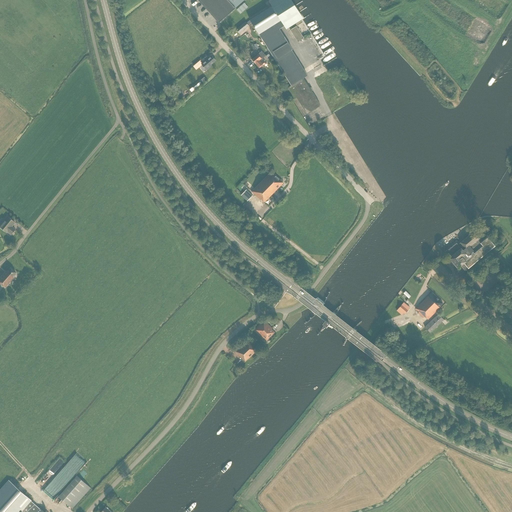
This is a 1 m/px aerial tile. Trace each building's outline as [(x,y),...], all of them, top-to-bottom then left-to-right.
[(198,0),(218,22),(243,0),(198,0)] [(286,29),(303,18),(291,0),(269,0),(268,1),(272,6),(250,20),(289,82),(285,84),(294,98),(296,97),(307,114),(320,105),(303,78),(307,75),(291,50),(292,49),(279,29),(284,26),(286,29)] [(237,10),(240,14),(248,7),(244,3),(237,10)] [(239,34),(249,26),(245,21),(235,29),(239,34)] [(290,30),(298,42),(303,38),(296,26),(290,30)] [(262,58),(265,55),(261,51),(252,59),(255,63),(262,58)] [(206,60),(201,64),(207,71),(212,66),(211,65),(216,60),(212,56),(207,60),(206,60)] [(265,62),(262,58),(255,63),(258,68),(265,62)] [(337,96),(331,86),(333,85),(325,73),(320,76),(321,78),(316,81),(323,92),(324,91),(327,97),(328,97),(330,100),(337,96)] [(264,202),(283,183),(271,171),(251,192),(260,200),(261,199),(264,202)] [(247,201),(252,195),(246,190),(241,195),(247,201)] [(248,220),(253,214),(246,209),(241,215),(248,220)] [(11,235),(15,230),(11,227),(15,223),(7,216),(0,225),(0,228),(4,232),(5,231),(7,232),(11,235)] [(479,238),(473,231),(460,243),(458,245),(456,243),(445,252),(449,256),(449,255),(450,256),(449,258),(457,268),(460,266),(465,271),(495,246),(487,237),(482,241),(480,238),(479,238)] [(16,273),(10,268),(7,272),(6,271),(0,278),(0,283),(5,287),(13,277),(16,273)] [(427,319),(439,307),(442,303),(431,292),(415,309),(419,312),(418,313),(423,318),(424,316),(427,319)] [(316,314),(323,304),(322,303),(316,299),(308,309),(316,314)] [(405,314),(410,308),(403,303),(396,311),(401,315),(404,313),(405,314)] [(333,312),(325,322),(323,324),(326,327),(328,324),(336,314),(334,312),(333,312)] [(430,332),(444,320),(438,314),(424,327),(430,332)] [(262,322),(254,330),(262,338),(263,337),(266,340),(274,332),(271,329),(272,328),(267,323),(264,320),(262,322)] [(357,330),(354,328),(347,336),(350,339),(357,330)] [(245,362),(257,350),(247,339),(235,351),(245,362)] [(72,508),(90,488),(77,476),(58,496),(72,508)] [(91,487),(99,478),(96,476),(92,481),(88,477),(87,478),(85,481),(89,484),(88,485),(91,487)] [(43,511),(9,481),(0,490),(0,511),(20,511),(22,510),(23,511),(43,511)]
